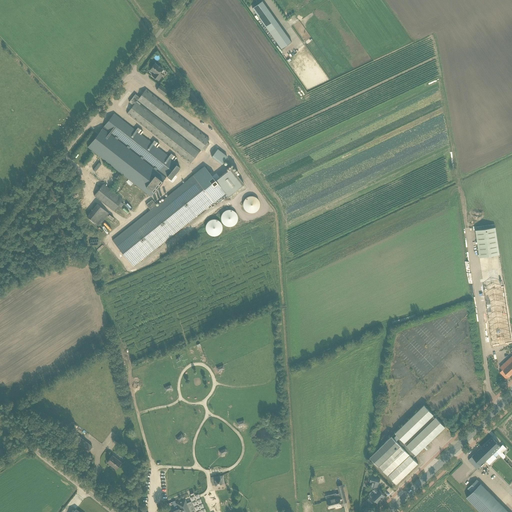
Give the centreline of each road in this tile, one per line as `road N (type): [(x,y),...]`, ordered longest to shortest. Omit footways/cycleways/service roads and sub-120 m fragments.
road 1 (unclassified): [(0,233),(184,0)]
road 2 (secondary): [(390,511),(511,395)]
road 3 (unclassified): [(112,511),(0,423)]
road 4 (track): [(154,467),(124,353)]
